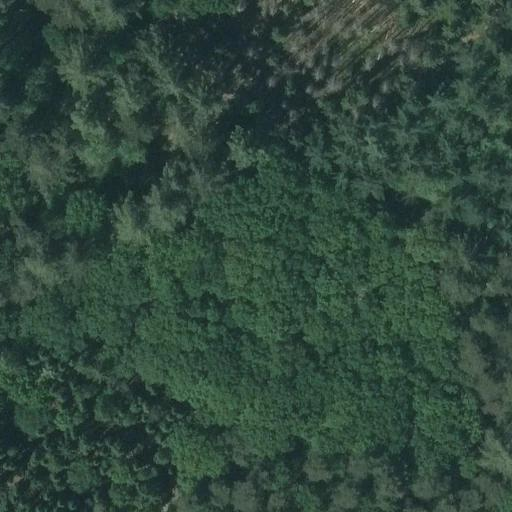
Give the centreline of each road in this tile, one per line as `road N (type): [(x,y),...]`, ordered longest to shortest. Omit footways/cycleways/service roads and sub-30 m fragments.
road 1 (track): [(511,1),(394,99),(262,157),(55,280),(0,325)]
road 2 (track): [(511,244),(413,219),(269,145),(255,122),(162,35)]
